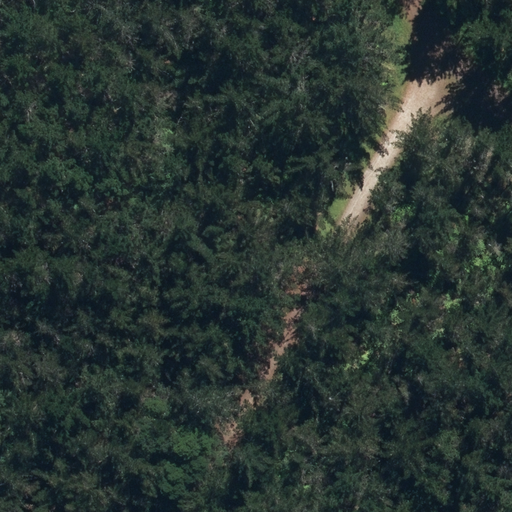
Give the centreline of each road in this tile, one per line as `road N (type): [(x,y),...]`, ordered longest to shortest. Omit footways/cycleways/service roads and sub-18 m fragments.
road 1 (track): [(169,511),(329,264),(444,62)]
road 2 (track): [(511,114),(444,62),(415,0)]
